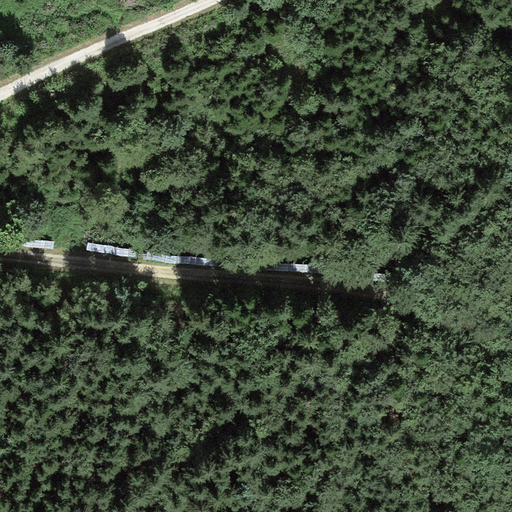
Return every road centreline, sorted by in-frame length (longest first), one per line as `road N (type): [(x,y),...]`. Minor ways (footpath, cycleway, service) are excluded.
road 1 (track): [(511,364),(466,325),(355,278),(0,252)]
road 2 (track): [(0,100),(210,0)]
